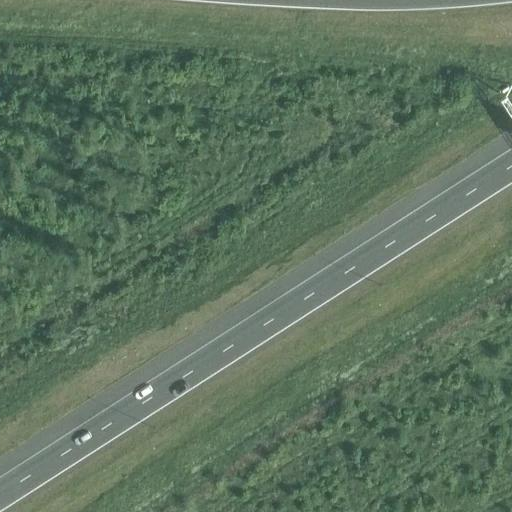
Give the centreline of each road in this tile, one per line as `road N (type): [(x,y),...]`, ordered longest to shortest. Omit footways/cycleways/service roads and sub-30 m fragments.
road 1 (motorway): [(511,170),(0,499)]
road 2 (motorway): [(488,0),(412,7),(237,0)]
